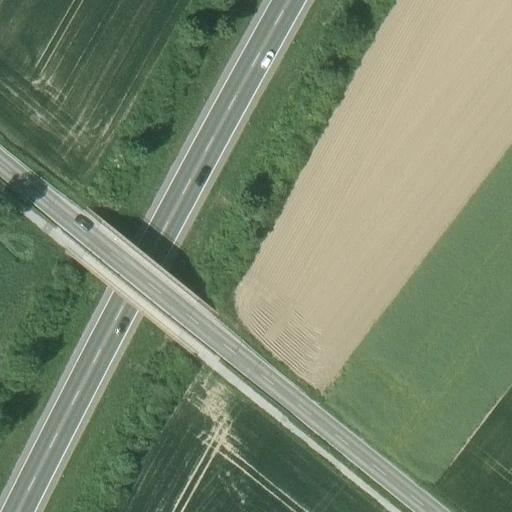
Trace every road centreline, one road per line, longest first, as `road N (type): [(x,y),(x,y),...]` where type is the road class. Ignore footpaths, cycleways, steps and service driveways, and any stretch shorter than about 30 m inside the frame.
road 1 (primary): [(20,511),(294,0)]
road 2 (secondary): [(441,511),(0,155)]
